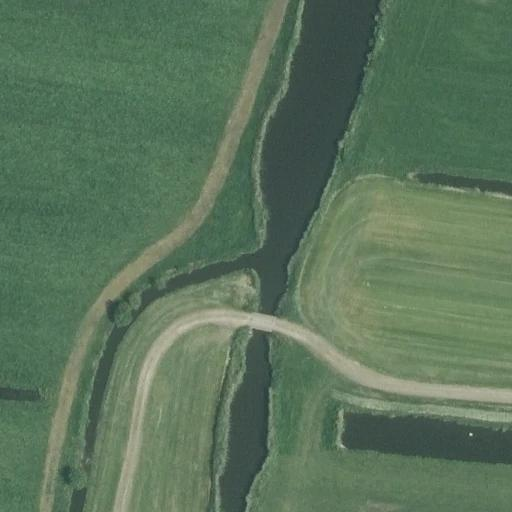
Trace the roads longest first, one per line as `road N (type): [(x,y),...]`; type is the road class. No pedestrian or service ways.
road 1 (track): [(511,398),(394,384),(351,369),(297,330),(217,317),(188,323),(159,344),(145,373),(117,511)]
road 2 (track): [(300,511),(322,345)]
